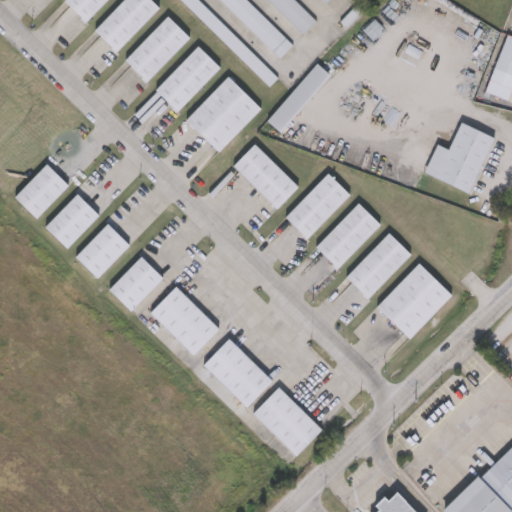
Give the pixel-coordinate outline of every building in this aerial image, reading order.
[(109,0),(85,24),(62,2),(63,0),(109,0)] [(93,32),(123,0),(149,0),(159,10),(116,54),(93,32)] [(197,0),(178,0),(269,89),(278,80),(197,0)] [(245,0),(218,0),(280,60),(293,47),(245,0)] [(267,0),(304,36),(317,23),(293,0),(267,0)] [(356,6),(340,22),(347,29),(363,13),(356,6)] [(146,84),(123,61),(167,17),(189,40),(146,84)] [(511,77),(493,69),(507,36),(511,38),(511,77)] [(154,91),(197,47),(220,69),(177,113),(154,91)] [(266,122),(315,64),(328,75),(280,134),(266,122)] [(184,121),(227,77),(260,110),(218,154),(184,121)] [(423,175),(435,146),(448,151),(459,124),(493,138),(469,194),(423,175)] [(297,189),(275,211),(231,167),(254,144),(297,189)] [(35,221),(12,198),(45,165),(68,188),(35,221)] [(283,218),(326,174),(349,197),(306,241),(283,218)] [(65,251),(42,228),(75,195),(98,218),(65,251)] [(313,248),(357,204),(380,227),(336,271),(313,248)] [(128,248),(95,281),(73,258),(106,225),(128,248)] [(410,257),(367,301),(344,278),(387,234),(410,257)] [(128,313),(106,291),(139,258),(161,280),(128,313)] [(450,297),(408,341),(374,308),(417,265),(450,297)] [(147,314),(174,288),(217,330),(191,357),(147,314)] [(244,409),(201,366),(227,340),(271,383),(244,409)] [(320,431),(294,458),(250,415),(276,388),(320,431)] [(441,511),(511,444),(511,507),(510,509),(511,511),(441,511)] [(376,511),(372,507),(381,498),(385,502),(394,493),(411,511),(376,511)]
